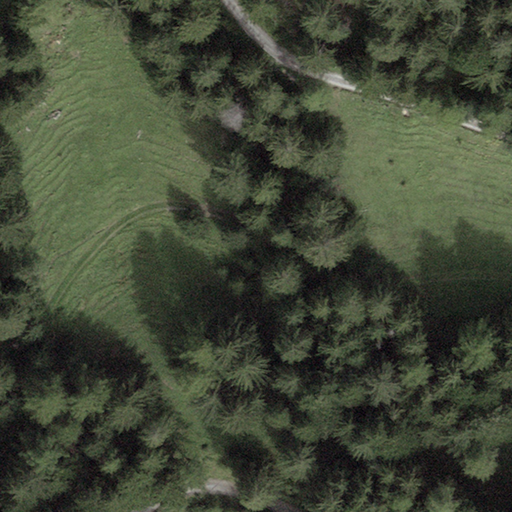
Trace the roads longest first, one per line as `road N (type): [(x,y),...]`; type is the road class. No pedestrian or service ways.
road 1 (track): [(0,388),(72,273),(120,221),(159,206),(206,211),(407,294),(511,292)]
road 2 (track): [(511,135),(306,72),(278,56),(228,0)]
road 3 (track): [(139,511),(164,488),(202,484),(291,511)]
